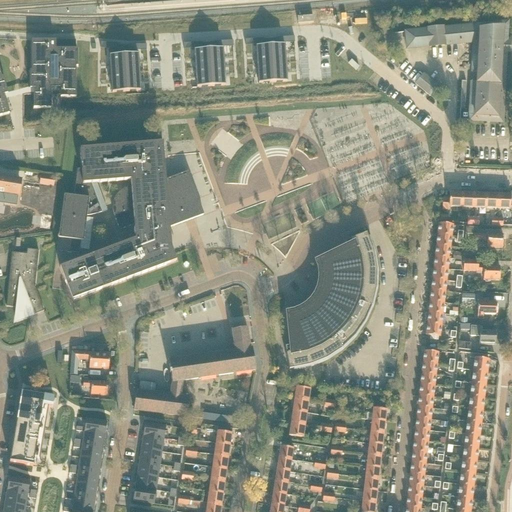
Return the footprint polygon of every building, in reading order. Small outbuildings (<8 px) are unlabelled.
[(471,73),(482,73),(482,82),(471,82),(469,121),(502,123),(506,52),(509,52),(509,42),(507,42),(508,22),(442,28),(428,29),(428,30),(405,32),(407,49),(429,47),(444,46),(444,45),(473,43),(471,73)] [(31,41),(29,89),(34,89),(34,93),(33,94),(32,110),(51,110),(50,99),(76,99),(76,98),(75,69),(78,69),(77,50),(54,49),(54,41),(31,41)] [(287,43),(251,46),(252,57),(253,65),(253,74),(254,86),(290,84),(289,72),(288,63),(288,54),(287,43)] [(228,47),(192,50),(193,60),(194,69),(194,78),(195,90),(231,88),(230,76),(229,67),(229,58),(228,47)] [(124,55),(110,56),(110,66),(111,75),(111,84),(112,93),(126,93),(140,92),(139,82),(139,73),(138,64),(138,54),(124,55)] [(0,69),(0,118),(10,116),(11,116),(6,99),(4,99),(3,95),(9,95),(5,77),(2,78),(0,69)] [(430,96),(438,86),(423,74),(415,84),(430,96)] [(101,213),(106,211),(96,184),(123,181),(130,181),(131,186),(131,188),(127,189),(125,189),(124,189),(124,190),(123,190),(122,191),(121,192),(119,192),(119,193),(117,194),(116,196),(115,197),(114,199),(114,200),(113,202),(113,204),(112,205),(112,207),(112,208),(112,210),(113,211),(113,212),(114,215),(114,216),(119,230),(125,228),(134,225),(134,226),(134,227),(133,230),(133,231),(135,235),(135,236),(135,240),(123,244),(119,246),(114,248),(90,257),(59,268),(72,301),(102,290),(176,262),(171,248),(168,249),(166,229),(203,215),(187,172),(162,182),(160,158),(164,158),(162,143),(80,150),(81,165),(82,164),(84,169),(77,170),(74,197),(64,196),(58,239),(60,239),(70,240),(80,242),(83,242),(86,217),(88,216),(91,216),(93,216),(95,215),(97,215),(99,214),(101,213)] [(39,185),(53,188),(55,177),(41,174),(39,185)] [(0,201),(16,204),(20,180),(0,176),(0,201)] [(127,189),(131,188),(131,186),(130,181),(123,181),(96,184),(106,211),(119,246),(123,244),(135,240),(135,236),(135,235),(133,231),(133,230),(134,227),(134,226),(134,225),(125,228),(119,230),(114,216),(114,215),(113,212),(113,211),(112,210),(112,208),(112,207),(112,205),(113,204),(113,202),(114,200),(114,199),(115,197),(116,196),(117,194),(119,193),(119,192),(121,192),(122,191),(124,190),(124,189),(125,189),(127,189)] [(461,208),(462,194),(449,193),(449,198),(442,198),(442,210),(448,210),(448,208),(461,208)] [(461,208),(473,209),(474,194),(462,194),(461,208)] [(474,194),(473,209),(485,209),(486,194),(474,194)] [(486,194),(485,209),(498,209),(498,195),(486,194)] [(498,195),(498,209),(510,210),(510,195),(498,195)] [(439,224),(437,235),(451,237),(452,226),(439,224)] [(470,247),(487,248),(501,249),(502,236),(477,234),(477,228),(466,227),(466,234),(471,235),(470,247)] [(366,234),(350,240),(344,242),(346,247),(318,260),(321,267),(322,275),(322,282),(320,290),(313,302),(308,308),(301,312),(294,315),(286,317),(289,347),(285,348),(286,354),(289,370),(309,367),(311,366),(325,360),(327,359),(340,351),(342,349),(353,338),(354,337),(363,324),(364,322),(371,308),(371,306),(375,291),(375,289),(376,271),(373,255),(373,253),(366,234)] [(437,235),(436,246),(450,248),(451,237),(437,235)] [(70,240),(60,239),(58,252),(68,253),(70,240)] [(70,240),(68,253),(78,254),(80,242),(70,240)] [(436,246),(435,257),(448,259),(450,248),(436,246)] [(16,308),(15,322),(29,317),(28,314),(32,313),(32,315),(43,311),(34,287),(38,251),(27,250),(26,255),(12,253),(6,307),(16,308)] [(460,261),(461,254),(453,253),(452,261),(460,261)] [(435,257),(434,269),(447,270),(448,259),(435,257)] [(478,261),(464,261),(463,272),(478,273),(478,267),(478,261)] [(499,282),(499,268),(478,267),(478,273),(483,273),(483,281),(499,282)] [(434,269),(432,280),(446,281),(447,270),(434,269)] [(432,280),(431,291),(445,292),(446,281),(432,280)] [(431,291),(430,302),(443,303),(445,292),(431,291)] [(496,315),(496,303),(487,303),(488,300),(478,300),(477,319),(482,319),(482,314),(496,315)] [(430,302),(428,313),(442,315),(443,303),(430,302)] [(428,313),(427,324),(441,326),(442,315),(428,313)] [(441,326),(427,324),(426,335),(440,337),(441,326)] [(479,345),(494,346),(495,332),(480,332),(480,326),(472,326),(472,337),(479,337),(479,345)] [(182,382),(256,371),(252,350),(250,350),(247,329),(232,331),(235,352),(169,362),(172,383),(173,383),(171,397),(136,392),(134,411),(187,418),(190,399),(180,398),(182,382)] [(459,349),(470,350),(471,342),(459,341),(459,349)] [(77,376),(78,361),(76,360),(77,352),(72,352),(72,351),(70,375),(77,376)] [(101,354),(78,352),(77,352),(76,360),(90,361),(89,368),(109,369),(110,354),(108,354),(109,353),(101,353),(101,354)] [(424,352),(423,363),(436,365),(437,354),(424,352)] [(474,359),(473,372),(486,373),(488,361),(474,359)] [(423,363),(421,374),(435,376),(436,365),(423,363)] [(486,373),(473,372),(471,384),(485,386),(486,373)] [(421,374),(420,385),(434,387),(435,376),(421,374)] [(92,382),(84,382),(83,382),(82,388),(91,388),(91,394),(106,395),(107,383),(92,382)] [(485,386),(471,384),(470,397),(483,399),(485,386)] [(420,385),(419,397),(432,398),(434,387),(420,385)] [(294,399),(308,401),(309,389),(295,387),(294,399)] [(21,393),(10,463),(33,467),(40,426),(45,427),(49,408),(52,408),(54,398),(21,393)] [(419,397),(418,408),(431,409),(432,398),(419,397)] [(483,399),(470,397),(468,410),(482,411),(483,399)] [(306,413),(308,401),(294,399),(292,411),(306,413)] [(418,408),(416,419),(430,420),(431,409),(418,408)] [(372,421),(385,422),(387,411),(374,409),(372,421)] [(482,411),(468,410),(467,422),(480,424),(482,411)] [(304,425),(306,413),(292,411),(290,423),(304,425)] [(234,424),(234,418),(203,413),(202,419),(234,424)] [(86,419),(84,433),(105,436),(107,422),(86,419)] [(416,419),(415,430),(429,432),(430,420),(416,419)] [(371,432),(384,434),(385,422),(372,421),(371,432)] [(480,424),(467,422),(465,435),(479,437),(480,424)] [(145,423),(143,437),(164,440),(166,427),(145,423)] [(303,437),(304,425),(290,423),(289,435),(303,437)] [(429,432),(415,430),(414,441),(427,442),(429,432)] [(217,431),(216,444),(230,446),(232,434),(217,431)] [(383,445),(384,434),(371,432),(370,444),(383,445)] [(84,433),(82,445),(103,449),(105,436),(84,433)] [(479,437),(465,435),(464,448),(477,449),(479,437)] [(143,437),(141,450),(162,453),(164,440),(143,437)] [(414,441),(413,452),(426,454),(427,442),(414,441)] [(216,444),(214,456),(228,458),(230,446),(216,444)] [(368,455),(381,457),(383,445),(370,444),(368,455)] [(82,445),(80,458),(101,461),(103,449),(82,445)] [(278,458),(291,460),(292,448),(279,446),(278,458)] [(464,448),(462,460),(476,462),(477,449),(464,448)] [(141,450),(139,462),(160,466),(162,453),(141,450)] [(413,452),(411,463),(425,465),(426,454),(413,452)] [(367,467),(380,468),(381,457),(368,455),(367,467)] [(214,456),(212,468),(227,470),(228,458),(214,456)] [(80,458),(78,471),(99,474),(101,461),(80,458)] [(276,470),(289,472),(291,460),(278,458),(276,470)] [(476,462),(462,460),(460,473),(474,475),(476,462)] [(139,462),(137,476),(158,480),(160,466),(139,462)] [(411,463),(410,474),(423,476),(425,465),(411,463)] [(367,467),(365,478),(378,480),(380,468),(367,467)] [(212,468),(210,480),(225,482),(227,470),(212,468)] [(274,481),(287,483),(289,472),(276,470),(274,481)] [(78,471),(76,484),(97,487),(99,474),(78,471)] [(474,475),(460,473),(459,486),(473,487),(474,475)] [(410,474),(409,486),(422,487),(423,476),(410,474)] [(137,476),(135,488),(156,491),(158,480),(137,476)] [(9,478),(7,491),(28,494),(30,481),(9,478)] [(364,490),(377,492),(378,480),(365,478),(364,490)] [(210,480),(209,492),(223,494),(225,482),(210,480)] [(272,493),(285,495),(287,483),(274,481),(272,493)] [(76,484),(74,497),(95,500),(97,487),(76,484)] [(409,486),(407,497),(421,498),(422,487),(409,486)] [(473,487),(459,486),(457,498),(471,500),(473,487)] [(135,488),(133,501),(154,505),(156,491),(135,488)] [(364,490),(363,502),(375,503),(377,492),(364,490)] [(7,491),(5,504),(26,507),(28,494),(7,491)] [(209,492),(207,504),(221,506),(223,494),(209,492)] [(271,505),(284,506),(285,495),(272,493),(271,505)] [(74,497),(72,510),(83,511),(87,511),(93,511),(95,500),(74,497)] [(407,497),(406,508),(420,509),(421,498),(407,497)] [(469,511),(471,500),(457,498),(456,511),(465,511),(469,511)] [(374,511),(375,503),(363,502),(361,511),(374,511)]
